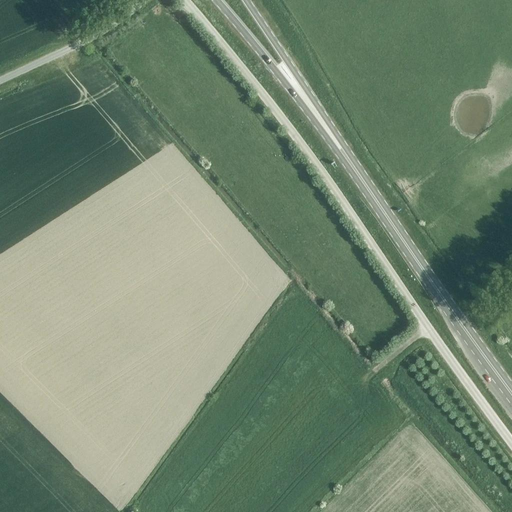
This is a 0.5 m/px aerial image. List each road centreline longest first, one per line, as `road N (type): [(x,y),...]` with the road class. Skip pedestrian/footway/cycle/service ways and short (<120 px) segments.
road 1 (unclassified): [(511,446),(285,124),(183,0)]
road 2 (primary): [(511,395),(340,149)]
road 3 (primary): [(214,0),(340,149)]
road 4 (primary): [(340,149),(245,0)]
